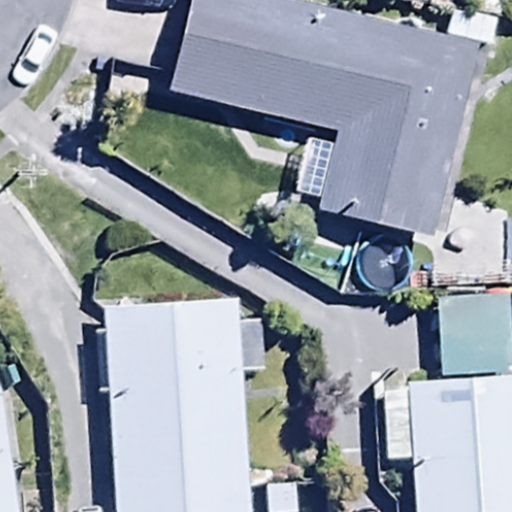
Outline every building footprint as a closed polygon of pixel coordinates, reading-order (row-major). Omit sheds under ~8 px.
[(469,51),(257,0),(184,0),(160,98),(303,133),(288,198),(311,204),(308,216),(422,244),(469,51)] [(437,385),(509,380),(508,365),(511,364),(511,297),(431,303),(437,385)] [(235,302),(96,310),(108,511),(246,511),(239,381),(260,379),(256,324),(236,325),(235,302)] [(409,511),(511,511),(511,379),(509,380),(437,385),(376,390),(382,466),(406,464),(409,511)] [(0,511),(10,511),(0,428),(0,511)]
